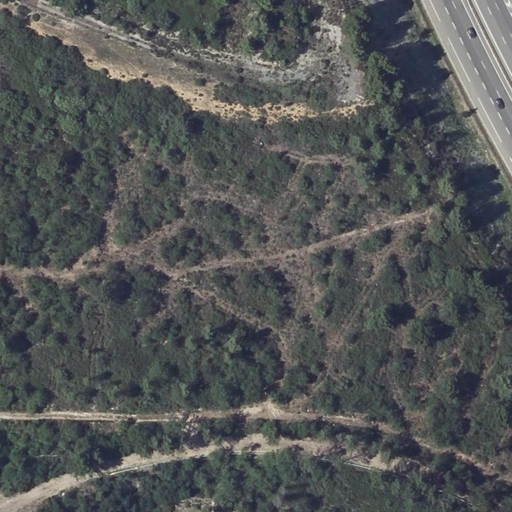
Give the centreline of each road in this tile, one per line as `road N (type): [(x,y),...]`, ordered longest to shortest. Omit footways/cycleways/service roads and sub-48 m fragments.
road 1 (track): [(327,0),(354,96),(151,44),(56,0)]
road 2 (motorway): [(439,0),(511,141)]
